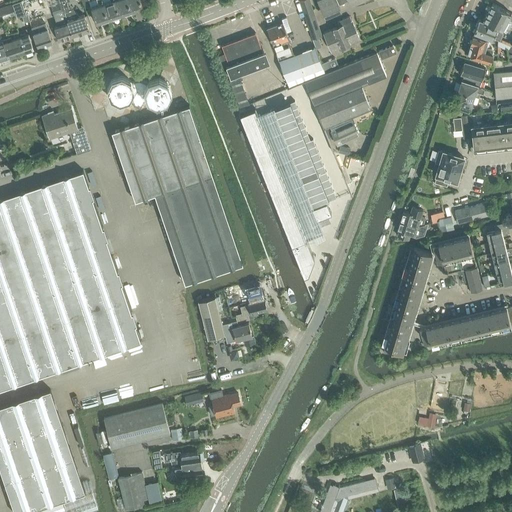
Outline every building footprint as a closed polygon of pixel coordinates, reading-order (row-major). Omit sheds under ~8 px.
[(26,14),(22,0),(18,2),(13,3),(13,4),(17,17),(22,16),(26,14)] [(58,0),(61,8),(62,10),(64,10),(65,14),(67,20),(73,36),(89,31),(84,15),(79,16),(79,15),(70,6),(69,6),(67,0),(58,0)] [(91,6),(88,0),(81,0),(85,8),(91,6)] [(109,22),(108,19),(107,16),(103,2),(102,0),(97,0),(98,4),(91,6),(96,20),(97,23),(97,25),(102,24),(101,22),(108,19),(109,22)] [(109,0),(103,2),(107,16),(108,19),(109,22),(113,20),(112,18),(120,15),(119,12),(115,0),(109,0)] [(115,0),(119,12),(120,15),(121,18),(125,16),(124,14),(131,12),(132,11),(131,8),(128,0),(115,0)] [(143,4),(141,0),(128,0),(131,8),(132,11),(131,12),(132,14),(137,13),(136,10),(144,8),(143,4)] [(299,0),(301,3),(313,39),(316,48),(322,46),(318,37),(322,36),(309,0),(299,0)] [(12,4),(4,7),(6,14),(15,11),(12,4)] [(483,20),(483,21),(497,27),(503,30),(508,20),(507,19),(510,14),(511,13),(509,13),(503,10),(502,9),(501,8),(493,4),(492,4),(491,6),(489,5),(487,9),(489,10),(483,20)] [(61,8),(53,11),(58,26),(55,27),(59,41),(73,36),(67,20),(65,14),(64,10),(62,10),(61,8)] [(349,43),(360,39),(352,20),(351,20),(350,16),(340,21),(341,25),(332,29),(324,32),(332,50),(339,47),(349,43)] [(37,25),(35,19),(29,21),(34,34),(38,47),(52,43),(48,29),(39,25),(37,25)] [(473,29),(474,30),(474,31),(492,39),(493,38),(499,40),(503,30),(497,27),(483,21),(479,19),(476,25),(475,24),(473,29)] [(279,61),(290,87),(305,81),(326,72),(322,63),(316,46),(294,55),(290,44),(291,43),(289,39),(284,25),(283,23),(267,29),(273,45),(279,61)] [(21,36),(20,36),(23,46),(25,52),(34,49),(32,43),(29,34),(25,35),(25,33),(20,34),(21,36)] [(225,53),(218,55),(222,67),(226,65),(231,77),(270,63),(266,50),(263,51),(256,33),(222,45),(225,53)] [(14,38),(12,39),(15,49),(17,55),(25,52),(23,46),(20,36),(19,37),(18,35),(14,36),(14,38)] [(470,43),(469,47),(470,47),(474,49),(484,51),(485,52),(489,53),(492,54),(493,51),(492,49),(485,47),(486,46),(487,40),(472,35),(472,37),(470,37),(470,41),(470,42),(470,43)] [(4,42),(7,52),(9,57),(17,55),(15,49),(12,39),(9,40),(8,38),(3,40),(4,42)] [(511,43),(502,39),(501,41),(497,40),(497,46),(508,51),(511,43)] [(0,57),(1,60),(9,57),(7,52),(4,42),(2,42),(2,40),(0,40),(0,57)] [(382,58),(396,52),(393,44),(379,50),(382,58)] [(490,62),(492,54),(489,53),(485,52),(484,51),(474,49),(470,47),(469,47),(468,51),(467,54),(481,59),(490,62)] [(332,70),(326,72),(305,81),(315,105),(324,128),(351,116),(352,117),(371,109),(366,97),(361,86),(387,76),(377,52),(332,70)] [(328,61),(322,63),(326,72),(332,70),(328,61)] [(462,81),(480,87),(482,81),(486,69),(465,62),(461,74),(464,75),(463,81),(462,80),(462,81)] [(511,71),(495,73),(495,76),(497,98),(511,97),(511,71)] [(112,79),(107,89),(110,99),(119,103),(129,100),(130,99),(131,99),(134,106),(140,109),(144,101),(146,100),(147,101),(156,106),(159,105),(162,114),(111,131),(135,200),(155,193),(185,282),(242,263),(189,105),(170,111),(167,103),(172,93),(168,83),(159,78),(148,81),(147,83),(140,79),(131,82),(131,81),(122,76),(112,79)] [(459,90),(459,91),(474,96),(479,98),(480,93),(490,96),(492,92),(484,89),(484,88),(480,87),(462,81),(461,84),(459,84),(458,88),(459,90)] [(456,101),(454,107),(459,109),(469,113),(470,109),(471,106),(472,102),(477,104),(477,102),(479,98),(474,96),(459,91),(458,92),(456,92),(455,96),(456,98),(455,101),(456,101)] [(294,100),(273,108),(310,206),(325,200),(335,197),(312,137),(309,139),(294,100)] [(254,107),(239,113),(289,244),(304,238),(254,107)] [(84,151),(90,149),(84,131),(78,133),(77,129),(76,128),(78,128),(71,108),(54,114),(53,112),(43,115),(50,138),(70,131),(75,148),(82,146),(84,151)] [(462,129),(461,116),(453,117),(455,130),(462,129)] [(511,121),(503,123),(505,147),(511,146),(511,121)] [(336,143),(358,133),(353,122),(331,132),(336,143)] [(503,123),(493,124),(495,148),(498,147),(498,148),(499,147),(505,147),(503,123)] [(493,124),(482,125),(485,149),(491,148),(493,148),(495,148),(493,124)] [(482,125),(472,126),(474,150),(481,149),(481,150),(483,149),(485,149),(482,125)] [(340,146),(339,152),(348,155),(350,148),(340,146)] [(461,169),(463,161),(463,160),(464,157),(443,151),(438,149),(435,161),(440,163),(460,169),(461,169)] [(461,170),(461,169),(460,169),(440,163),(435,161),(435,162),(439,163),(436,175),(437,175),(435,182),(447,185),(449,178),(457,181),(460,169),(461,170)] [(0,388),(11,385),(15,383),(31,378),(36,376),(53,371),(57,369),(75,363),(79,362),(97,356),(102,354),(105,353),(119,348),(124,346),(140,341),(83,170),(66,176),(61,177),(44,183),(39,185),(22,191),(17,192),(0,198),(0,388)] [(325,200),(310,206),(315,217),(329,212),(325,200)] [(483,215),(488,214),(485,202),(476,205),(476,206),(455,211),(458,223),(483,216),(483,215)] [(404,211),(401,221),(402,221),(414,224),(422,227),(425,217),(416,215),(404,211)] [(433,222),(440,221),(440,219),(445,218),(443,211),(431,214),(433,222)] [(448,231),(454,230),(451,217),(445,218),(448,231)] [(409,239),(411,234),(419,236),(422,227),(414,224),(402,221),(401,221),(398,230),(399,231),(398,235),(409,239)] [(491,231),(487,232),(489,242),(494,241),(504,239),(503,234),(506,233),(505,228),(508,227),(507,221),(493,225),(495,230),(491,231)] [(469,236),(433,244),(437,262),(438,262),(438,264),(443,263),(443,260),(473,253),(469,236)] [(306,274),(312,258),(304,238),(289,244),(302,275),(306,274)] [(489,242),(492,252),(496,251),(506,249),(504,239),(494,241),(489,242)] [(415,247),(383,351),(389,353),(396,355),(397,352),(397,351),(402,352),(406,353),(410,341),(406,340),(432,252),(420,249),(415,247)] [(496,251),(492,252),(494,262),(499,261),(509,259),(507,254),(511,253),(510,248),(506,249),(496,251)] [(499,261),(494,262),(496,273),(501,271),(511,269),(511,268),(511,262),(509,263),(509,259),(499,261)] [(501,271),(496,273),(499,283),(500,286),(505,285),(504,282),(511,279),(511,268),(511,269),(501,271)] [(271,278),(264,280),(266,288),(273,287),(271,278)] [(260,285),(253,287),(252,282),(237,285),(238,290),(241,290),(243,296),(248,294),(250,300),(263,296),(260,285)] [(216,296),(198,300),(207,338),(225,334),(227,342),(252,336),(248,319),(250,319),(248,319),(237,322),(237,320),(236,320),(222,324),(216,296)] [(235,315),(236,320),(237,320),(237,322),(248,319),(249,319),(248,314),(267,310),(265,300),(246,305),(240,306),(242,313),(235,315)] [(506,307),(420,328),(423,340),(424,346),(430,345),(431,348),(442,346),(441,342),(511,326),(509,321),(509,319),(508,316),(507,311),(506,307)] [(0,463),(16,511),(25,511),(26,511),(31,510),(47,504),(53,502),(69,497),(74,495),(87,491),(51,388),(38,392),(33,394),(17,400),(11,402),(0,405),(0,463)] [(240,406),(239,395),(230,396),(230,395),(223,396),(222,389),(209,391),(211,400),(212,400),(213,405),(209,406),(210,416),(215,415),(215,417),(233,414),(232,407),(240,406)] [(112,448),(171,433),(163,404),(105,419),(112,448)] [(194,426),(193,415),(181,416),(182,427),(194,426)] [(419,415),(417,423),(431,426),(431,429),(434,429),(434,428),(441,426),(442,422),(436,421),(436,419),(428,417),(419,415)] [(410,446),(413,460),(424,457),(421,443),(410,446)] [(160,450),(153,451),(154,461),(161,460),(160,450)] [(173,451),(165,452),(166,459),(174,458),(175,466),(201,462),(201,461),(204,460),(203,451),(199,452),(199,451),(174,455),(173,451)] [(171,470),(167,470),(168,475),(172,478),(176,477),(203,474),(201,462),(175,466),(170,467),(171,470)] [(120,478),(124,497),(117,498),(119,508),(126,506),(127,509),(146,505),(145,500),(149,499),(143,473),(120,478)] [(400,485),(399,477),(394,478),(385,479),(387,489),(395,488),(395,486),(400,485)] [(322,507),(320,511),(321,511),(332,511),(337,501),(368,493),(365,481),(338,488),(330,485),(323,505),(322,504),(321,505),(321,507),(322,507)] [(192,490),(180,493),(182,500),(187,498),(190,497),(201,495),(198,485),(192,487),(192,490)] [(393,489),(395,495),(402,493),(400,487),(393,489)]
